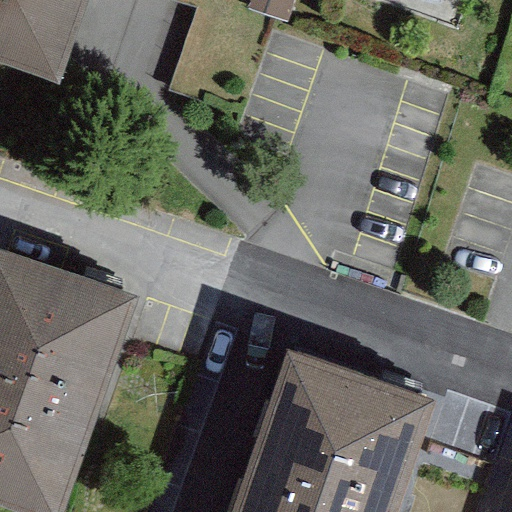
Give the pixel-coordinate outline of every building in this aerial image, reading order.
[(0,0),(0,59),(67,83),(95,0),(0,0)] [(293,0),(253,0),(250,10),(286,23),(293,0)] [(490,0),(364,0),(364,2),(482,32),(490,0)] [(0,229),(0,475),(59,493),(127,268),(0,229)] [(290,313),(225,511),(369,511),(420,355),(290,313)]
